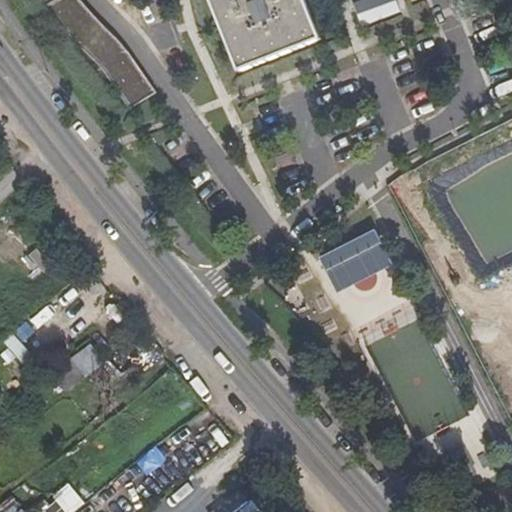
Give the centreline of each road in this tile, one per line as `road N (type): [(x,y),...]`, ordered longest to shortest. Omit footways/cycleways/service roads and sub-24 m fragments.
road 1 (secondary): [(0,83),(113,230),(354,511)]
road 2 (residential): [(200,296),(333,194),(461,116),(473,79),(443,0)]
road 3 (secondary): [(200,296),(0,45)]
road 4 (secondary): [(391,511),(200,296)]
